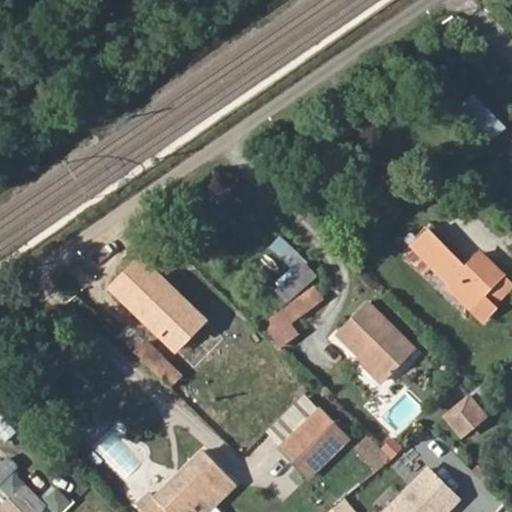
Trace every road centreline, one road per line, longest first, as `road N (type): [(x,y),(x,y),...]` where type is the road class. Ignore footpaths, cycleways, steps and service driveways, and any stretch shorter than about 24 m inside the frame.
road 1 (unclassified): [(0,296),(431,0)]
road 2 (unknown): [(238,130),(349,257),(354,291),(341,355),(376,402)]
road 3 (unknown): [(64,249),(160,373),(276,475)]
